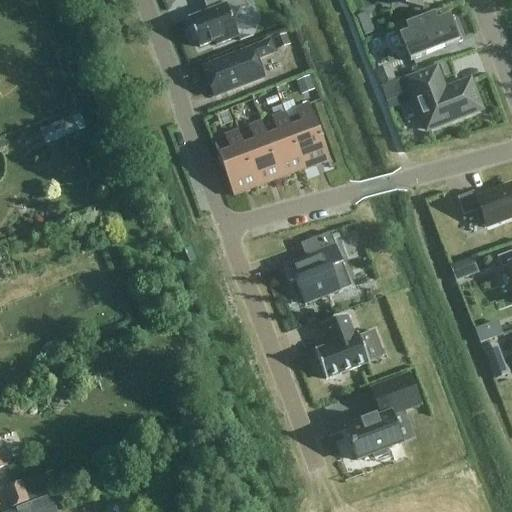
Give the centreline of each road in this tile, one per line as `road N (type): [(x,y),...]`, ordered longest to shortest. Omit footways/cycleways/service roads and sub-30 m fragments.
road 1 (residential): [(511,151),(229,222)]
road 2 (residential): [(229,222),(316,471)]
road 3 (residential): [(229,222),(142,0)]
